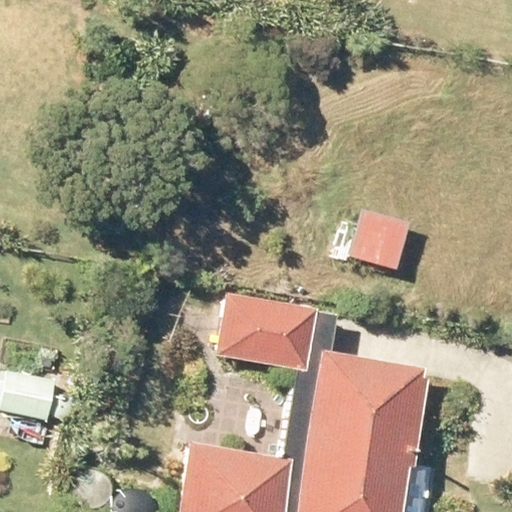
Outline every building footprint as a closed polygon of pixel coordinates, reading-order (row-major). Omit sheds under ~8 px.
[(399,237),(353,225),(345,257),(391,268),(399,237)] [(220,293),(211,356),(303,369),(312,305),(220,293)] [(318,350),(292,511),(394,511),(402,467),(408,468),(422,381),(416,380),(418,366),(318,350)] [(52,377),(0,370),(0,412),(47,418),(52,377)] [(280,511),(289,460),(186,443),(174,511),(280,511)]
